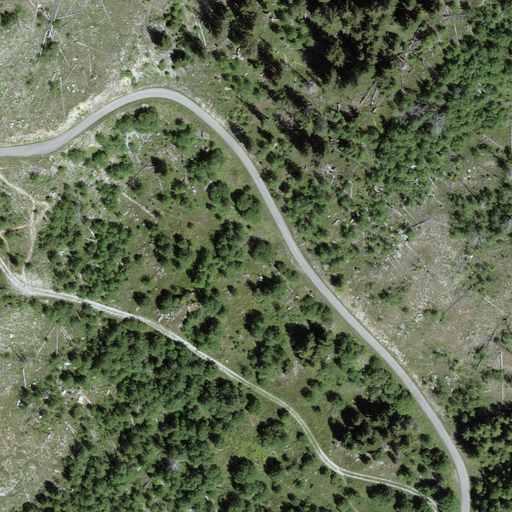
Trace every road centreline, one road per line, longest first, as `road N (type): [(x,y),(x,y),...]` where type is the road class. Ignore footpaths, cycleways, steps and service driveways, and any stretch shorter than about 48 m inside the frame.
road 1 (unclassified): [(0,147),(52,138),(152,91),(195,105),(237,144),(318,276),(423,396),(459,457),(468,511)]
road 2 (track): [(339,470),(286,406),(161,333),(22,286)]
